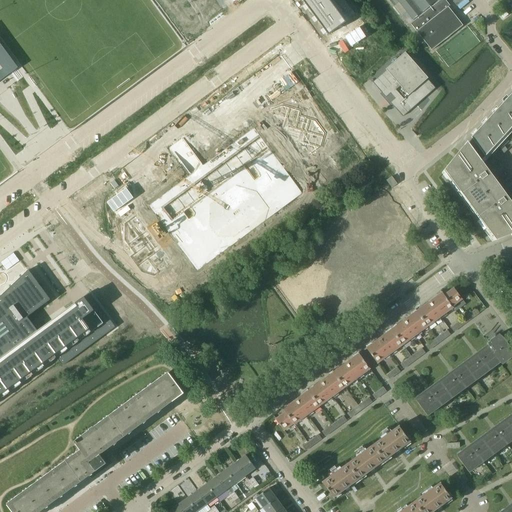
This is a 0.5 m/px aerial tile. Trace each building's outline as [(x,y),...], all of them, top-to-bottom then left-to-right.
[(301,0),(328,35),(348,20),(332,0),(301,0)] [(389,0),(394,6),(399,3),(406,12),(414,21),(410,24),(432,51),(463,26),(442,0),(440,0),(439,2),(437,0),(389,0)] [(399,3),(394,6),(401,15),(406,12),(399,3)] [(386,71),(372,83),(386,98),(390,94),(395,99),(390,103),(403,117),(435,88),(427,79),(428,79),(405,52),(385,70),(386,71)] [(511,92),(471,137),(485,157),(511,127),(511,92)] [(271,106),(264,126),(272,147),(303,157),(322,144),(326,129),(316,116),(300,112),(301,107),(283,101),(271,106)] [(467,141),(442,173),(467,207),(499,184),(467,141)] [(392,188),(397,184),(392,176),(386,181),(392,188)] [(208,200),(208,223),(217,235),(233,235),(246,225),(249,229),(265,218),(269,205),(257,188),(235,181),(208,200)] [(511,201),(499,184),(467,207),(492,242),(511,234),(511,201)] [(327,224),(362,277),(336,294),(348,312),(388,284),(385,280),(419,257),(404,235),(410,230),(399,213),(384,223),(372,204),(346,222),(341,215),(327,224)] [(123,222),(123,238),(134,254),(130,257),(140,272),(152,276),(169,263),(176,241),(157,214),(134,214),(123,222)] [(13,254),(1,263),(6,271),(19,261),(13,254)] [(0,394),(54,355),(60,363),(112,324),(87,291),(35,329),(24,314),(47,297),(26,268),(0,291),(0,394)] [(444,296),(452,307),(462,300),(453,288),(444,296)] [(453,308),(452,307),(444,296),(442,293),(416,311),(428,327),(453,308)] [(402,345),(428,327),(416,311),(391,330),(402,345)] [(461,319),(465,324),(470,320),(467,316),(461,319)] [(465,324),(461,319),(456,323),(459,328),(465,324)] [(454,332),(459,328),(456,323),(450,328),(454,332)] [(377,364),(402,345),(391,330),(366,348),(377,364)] [(447,330),(442,334),(445,338),(450,334),(447,330)] [(427,416),(500,362),(503,364),(511,357),(511,349),(505,340),(499,334),(486,344),(489,347),(416,400),(427,416)] [(445,338),(442,334),(436,338),(439,343),(445,338)] [(439,343),(436,338),(431,342),(434,346),(439,343)] [(434,346),(431,342),(426,346),(429,350),(434,346)] [(422,349),(417,353),(420,357),(425,353),(422,349)] [(420,357),(417,353),(411,357),(414,361),(420,357)] [(359,354),(346,363),(333,373),(344,388),(370,369),(359,354)] [(409,365),(414,361),(411,357),(406,361),(409,365)] [(404,369),(409,365),(406,361),(400,365),(404,369)] [(397,367),(391,371),(395,375),(400,371),(397,367)] [(395,375),(391,371),(386,375),(389,380),(395,375)] [(181,390),(169,373),(77,441),(76,440),(73,441),(81,451),(8,505),(13,511),(33,511),(93,468),(95,471),(109,461),(101,450),(181,390)] [(344,388),(333,373),(308,391),(319,406),(344,388)] [(386,392),(383,387),(378,391),(381,395),(386,392)] [(294,425),(319,406),(308,391),(283,409),(285,412),(293,424),(294,425)] [(376,399),(381,395),(378,391),(372,395),(376,399)] [(369,398),(363,402),(366,406),(372,402),(369,398)] [(366,406),(363,402),(358,406),(361,410),(366,406)] [(361,410),(358,406),(355,407),(352,410),(356,414),(361,410)] [(356,414),(352,410),(350,411),(347,413),(350,418),(356,414)] [(293,424),(285,412),(275,419),(284,431),(293,424)] [(469,472),(511,440),(511,415),(457,456),(469,472)] [(344,416),(338,420),(341,425),(347,421),(344,416)] [(336,429),(341,425),(338,420),(333,424),(336,429)] [(331,432),(336,429),(333,424),(327,428),(331,432)] [(399,426),(386,436),(373,445),(384,460),(410,442),(409,440),(411,439),(408,436),(407,437),(399,426)] [(331,432),(327,428),(322,432),(325,436),(331,432)] [(318,434),(313,439),(316,443),(322,439),(318,434)] [(310,447),(316,443),(313,439),(307,443),(310,447)] [(305,451),(310,447),(307,443),(302,446),(305,451)] [(359,479),(384,460),(373,445),(348,463),(359,479)] [(245,456),(235,463),(245,476),(255,469),(245,456)] [(235,463),(226,470),(235,483),(245,476),(235,463)] [(359,479),(348,463),(322,482),(330,493),(329,495),(331,498),(333,496),(334,498),(359,479)] [(226,470),(216,477),(226,490),(229,495),(230,495),(234,492),(239,488),(235,483),(226,470)] [(216,477),(206,484),(216,497),(226,490),(216,477)] [(249,481),(254,487),(257,484),(253,478),(249,481)] [(250,490),(254,487),(249,481),(245,483),(250,490)] [(440,482),(427,492),(414,501),(422,511),(432,511),(452,498),(451,497),(452,496),(450,492),(448,493),(440,482)] [(206,484),(197,491),(206,504),(216,497),(206,484)] [(268,488),(255,498),(262,508),(275,498),(268,488)] [(197,491),(187,498),(197,511),(206,504),(197,491)] [(234,492),(230,495),(234,501),(237,505),(241,502),(238,498),(234,492)] [(247,498),(243,494),(238,498),(241,502),(247,498)] [(229,495),(226,498),(230,504),(234,501),(230,495),(229,495)] [(187,498),(177,505),(182,511),(195,511),(197,511),(187,498)] [(275,498),(262,508),(265,511),(277,511),(283,508),(275,498)] [(422,511),(414,501),(399,511),(422,511)]
